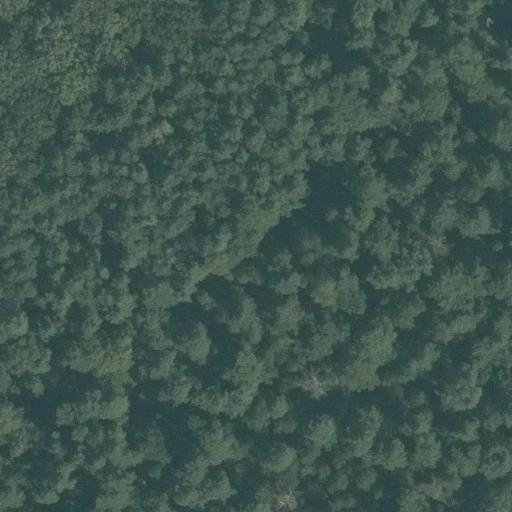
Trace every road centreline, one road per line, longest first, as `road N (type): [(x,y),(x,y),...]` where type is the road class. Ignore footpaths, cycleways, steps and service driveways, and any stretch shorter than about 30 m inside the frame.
road 1 (track): [(511,36),(220,264)]
road 2 (unknown): [(193,511),(182,475),(191,397),(218,313),(220,264)]
road 3 (track): [(143,401),(107,349),(0,264)]
road 4 (track): [(220,264),(161,334),(143,401)]
